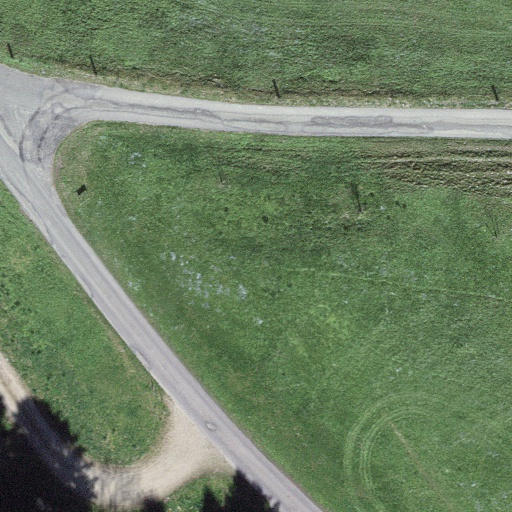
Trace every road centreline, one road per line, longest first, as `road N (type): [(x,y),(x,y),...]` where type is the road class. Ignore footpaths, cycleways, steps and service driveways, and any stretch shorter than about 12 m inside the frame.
road 1 (track): [(0,114),(131,107),(215,122),(511,129)]
road 2 (unclassified): [(303,511),(191,400),(0,140)]
